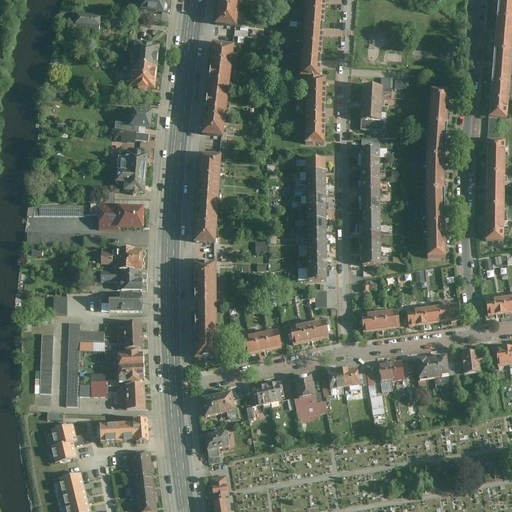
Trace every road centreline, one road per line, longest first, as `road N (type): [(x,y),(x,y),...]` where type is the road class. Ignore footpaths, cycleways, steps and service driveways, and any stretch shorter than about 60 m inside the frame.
road 1 (tertiary): [(193,0),(170,226),(171,389)]
road 2 (residential): [(349,0),(346,353)]
road 3 (residential): [(476,336),(464,233),(477,0)]
road 4 (residential): [(171,389),(346,353)]
road 5 (residential): [(346,353),(476,336)]
road 6 (tertiary): [(171,389),(186,511)]
